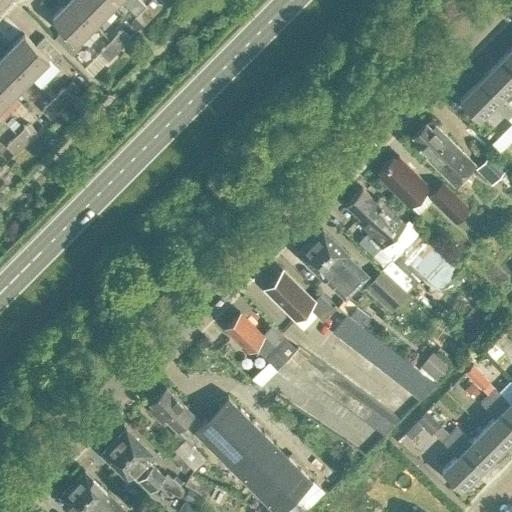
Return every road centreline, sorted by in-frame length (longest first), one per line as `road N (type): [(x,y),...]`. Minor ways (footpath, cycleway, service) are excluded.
road 1 (residential): [(501,0),(0,505)]
road 2 (primary): [(0,291),(290,0)]
